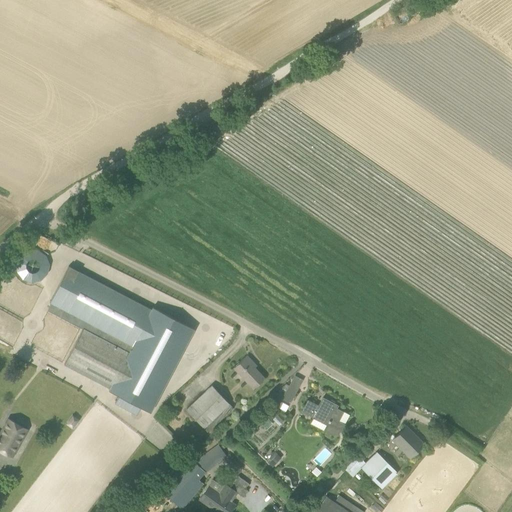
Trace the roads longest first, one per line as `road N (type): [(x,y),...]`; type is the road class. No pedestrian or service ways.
road 1 (unclassified): [(0,252),(41,219),(416,417)]
road 2 (track): [(41,219),(403,0)]
road 3 (unknown): [(87,243),(36,353),(160,422)]
